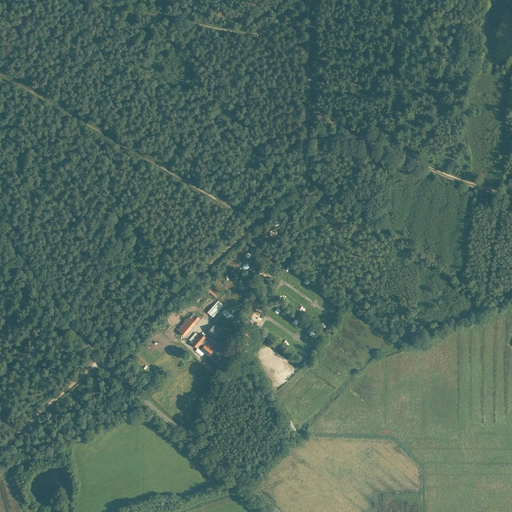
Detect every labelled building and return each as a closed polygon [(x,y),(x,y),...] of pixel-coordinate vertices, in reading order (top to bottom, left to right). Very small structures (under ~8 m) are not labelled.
[(203,293),(195,301),(196,303),(205,294),(203,293)] [(207,313),(213,318),(224,306),(218,301),(207,313)] [(225,309),(221,313),(227,318),(228,317),(230,318),(232,315),(231,314),(225,309)] [(195,314),(190,320),(195,324),(199,318),(195,314)] [(207,333),(214,339),(223,329),(215,322),(207,333)] [(206,338),(200,333),(192,344),(197,348),(201,344),(205,340),(206,338)] [(204,346),(201,350),(208,356),(216,347),(208,340),(207,341),(205,340),(201,344),(203,346),(204,346)]
